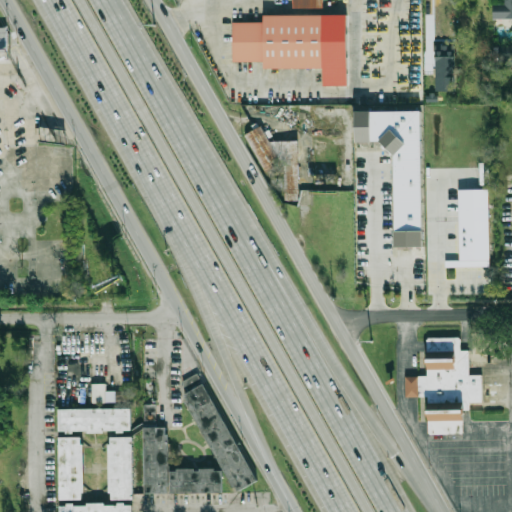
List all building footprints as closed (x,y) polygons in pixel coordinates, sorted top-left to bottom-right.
[(293,0),(294,8),(324,8),(323,0),(293,0)] [(493,19),(511,19),(511,24),(511,23),(511,0),(503,0),(504,4),(493,4),(493,19)] [(263,22),(263,15),(322,15),(321,68),(262,68),(262,61),(232,61),(232,21),(263,22)] [(454,45),(435,45),(436,91),(455,90),(454,45)] [(379,140),(355,141),(355,111),(393,110),(419,109),(422,245),(395,246),(394,154),(379,140)] [(271,141),(298,141),(299,200),(285,200),(284,165),(276,165),(267,170),(246,135),(261,126),(271,141)] [(489,189),(459,190),(460,260),(446,261),(446,267),(490,266),(489,189)] [(377,272),(420,272),(420,246),(377,246),(377,272)] [(426,414),(426,395),(426,375),(425,339),(427,339),(427,337),(458,337),(458,338),(459,338),(459,349),(467,349),(467,375),(480,374),(480,401),(468,401),(468,409),(462,409),(462,414),(426,414)] [(426,395),(404,396),(404,376),(426,375),(426,395)] [(105,383),(91,384),(92,403),(106,403),(105,383)] [(206,383),(185,394),(236,492),(257,481),(206,383)] [(154,414),(154,405),(145,406),(146,415),(154,414)] [(60,409),(131,409),(131,430),(125,430),(125,433),(117,433),(117,430),(104,430),(104,434),(89,434),(89,430),(74,431),(74,434),(67,434),(67,431),(60,431),(60,409)] [(462,414),(462,432),(427,432),(426,414),(462,414)] [(144,493),(223,493),(223,469),(169,469),(169,427),(144,427),(144,493)] [(61,437),(82,437),(82,445),(85,445),(85,491),(83,491),(83,499),(61,499),(61,437)] [(133,437),(111,437),(111,445),(108,445),(109,492),(112,492),(112,500),(134,500),(133,437)] [(134,511),(62,511),(62,506),(68,506),(68,503),(76,503),(76,506),(89,506),(89,502),(105,502),(105,505),(119,505),(119,502),(127,502),(127,505),(134,505),(134,511)]
